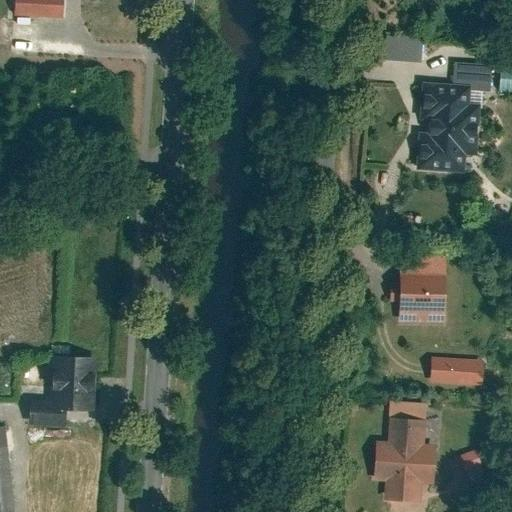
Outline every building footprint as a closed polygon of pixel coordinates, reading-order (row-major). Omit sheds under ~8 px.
[(19,0),(19,13),(69,16),(69,0),(19,0)] [(412,52),(392,51),(391,59),(411,61),(412,52)] [(453,64),(452,86),(466,86),(466,104),(477,105),(480,105),(480,93),(491,93),(492,65),(453,64)] [(511,67),(500,67),(498,93),(511,93),(511,67)] [(452,86),(421,85),(419,120),(425,120),(424,131),(419,130),(417,168),(462,170),(463,154),(475,155),(477,105),(466,104),(466,86),(452,86)] [(445,270),(400,270),(400,285),(389,285),(389,301),(398,301),(398,321),(444,321),(445,270)] [(104,356),(60,355),(58,399),(78,400),(78,407),(102,408),(103,391),(108,391),(108,373),(103,373),(104,356)] [(473,360),(433,358),(431,381),(471,384),(473,360)] [(38,399),(37,421),(77,422),(78,407),(78,400),(58,399),(38,399)] [(425,402),(388,401),(387,441),(375,440),(374,481),(384,482),(383,502),(418,503),(418,483),(431,483),(432,446),(424,445),(425,402)] [(17,511),(8,426),(0,426),(0,511),(17,511)] [(474,450),(452,461),(461,479),(484,468),(474,450)]
